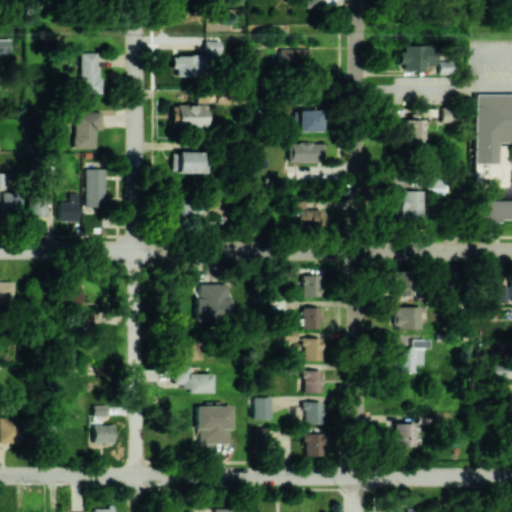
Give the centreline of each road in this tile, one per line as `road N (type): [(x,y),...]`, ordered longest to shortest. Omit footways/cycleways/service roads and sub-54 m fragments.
road 1 (residential): [(0,250),(511,251)]
road 2 (residential): [(355,511),(354,0)]
road 3 (residential): [(0,476),(511,477)]
road 4 (residential): [(135,501),(134,0)]
road 5 (track): [(354,25),(511,25)]
